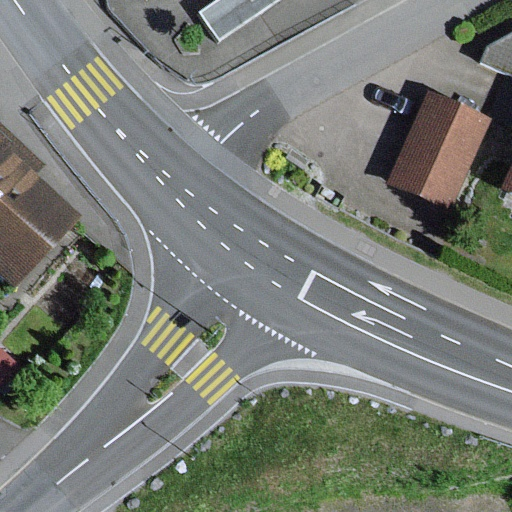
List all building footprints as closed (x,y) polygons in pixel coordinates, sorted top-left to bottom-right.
[(283,0),(217,0),(196,15),(217,45),(283,0)] [(511,35),(484,50),(477,66),(511,81),(511,35)] [(489,122),(424,93),(382,187),(447,216),(489,122)] [(10,150),(0,140),(0,287),(8,296),(77,223),(5,156),(10,150)] [(511,158),(496,193),(511,199),(511,158)]
